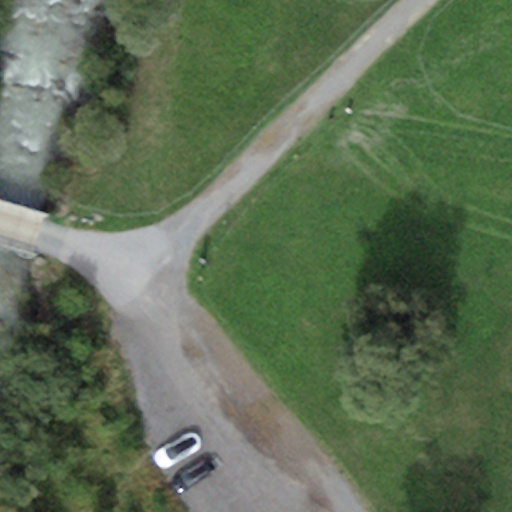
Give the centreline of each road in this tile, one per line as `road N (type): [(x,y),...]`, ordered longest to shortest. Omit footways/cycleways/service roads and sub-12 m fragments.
road 1 (track): [(151,270),(291,127)]
road 2 (track): [(291,127),(428,0)]
road 3 (residential): [(0,223),(151,270)]
